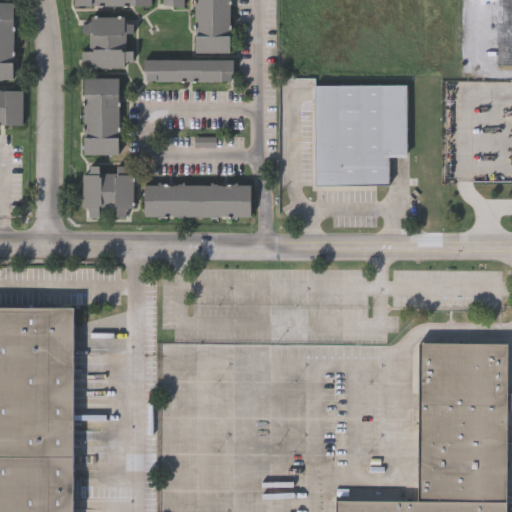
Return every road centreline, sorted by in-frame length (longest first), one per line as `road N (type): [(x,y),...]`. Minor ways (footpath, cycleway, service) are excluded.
road 1 (residential): [(511,242),(0,240)]
road 2 (residential): [(38,0),(49,240)]
